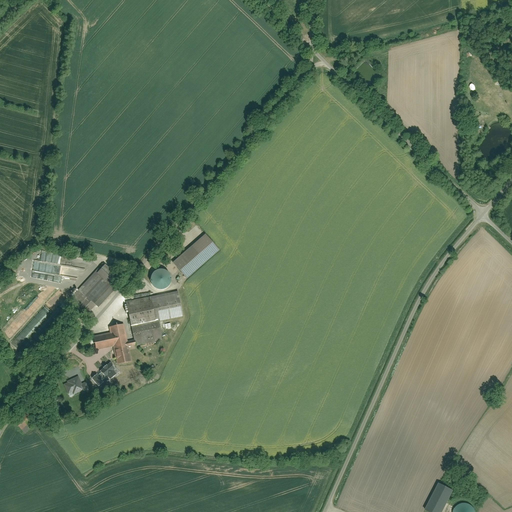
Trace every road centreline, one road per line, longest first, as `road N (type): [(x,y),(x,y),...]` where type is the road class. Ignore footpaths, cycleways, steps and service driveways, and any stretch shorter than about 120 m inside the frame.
road 1 (residential): [(313,56),(107,307),(19,396),(0,429)]
road 2 (residential): [(323,511),(415,305),(481,214)]
road 3 (unclassified): [(481,214),(313,56)]
